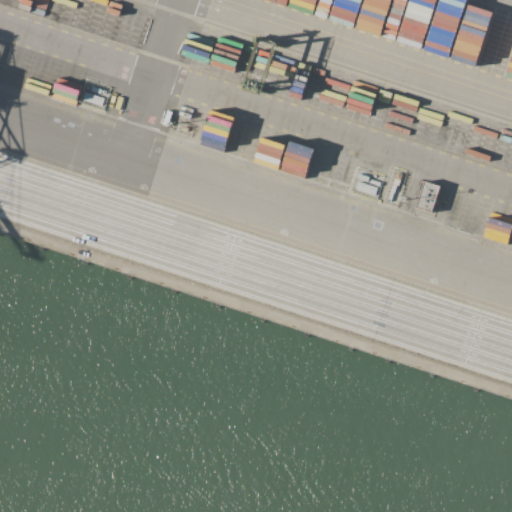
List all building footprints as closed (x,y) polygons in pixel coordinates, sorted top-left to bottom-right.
[(345,3),(332,0),(318,0),(315,17),(340,23),(345,3)] [(377,0),(364,0),(355,29),(380,37),(390,4),(377,0)] [(102,89),(101,94),(91,91),(93,86),(102,89)] [(85,92),(105,98),(102,106),(83,99),(85,92)] [(266,166),(290,174),(298,150),(274,142),(266,166)] [(396,172),(402,174),(398,187),(396,187),(392,201),(388,200),(396,172)] [(370,177),(368,182),(358,178),(360,174),(370,177)] [(440,185),(431,212),(416,207),(424,180),(440,185)] [(358,181),(378,188),(375,195),(356,189),(358,181)]
